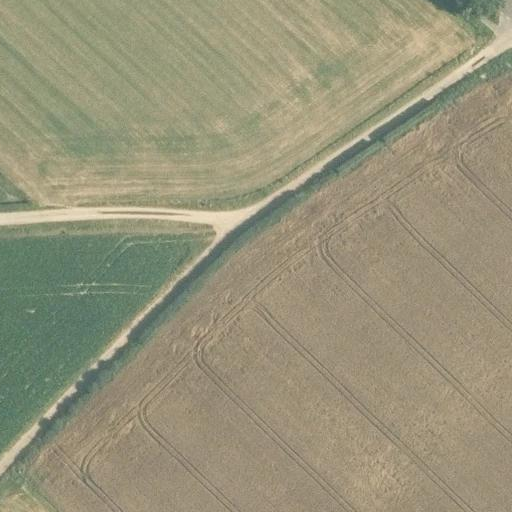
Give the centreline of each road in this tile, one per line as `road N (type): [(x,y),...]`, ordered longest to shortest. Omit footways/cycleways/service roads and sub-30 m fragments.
road 1 (track): [(247,219),(0,466)]
road 2 (track): [(507,40),(247,219)]
road 3 (track): [(0,215),(247,219)]
